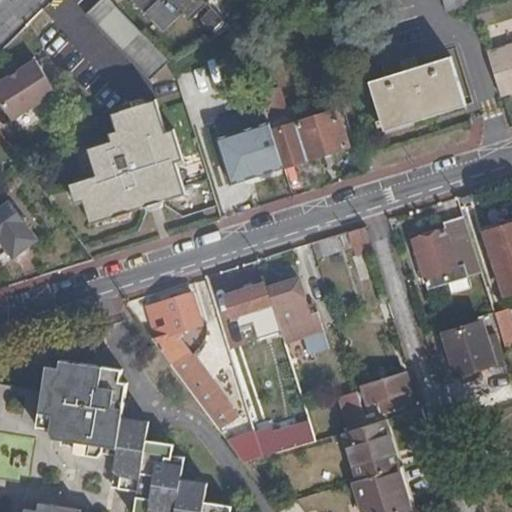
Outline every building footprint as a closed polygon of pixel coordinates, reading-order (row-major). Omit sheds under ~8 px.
[(101,0),(89,13),(151,80),(171,61),(113,0),(101,0)] [(204,0),(135,0),(145,10),(155,0),(174,0),(190,17),(206,2),(204,0)] [(445,0),(448,9),(475,1),(474,0),(445,0)] [(511,45),(491,52),(503,92),(511,89),(511,45)] [(37,55),(0,79),(0,86),(18,113),(58,86),(37,55)] [(470,103),(455,55),(423,65),(410,69),(374,79),(388,128),(470,103)] [(421,57),(407,60),(410,69),(423,65),(421,57)] [(205,66),(179,73),(186,99),(212,92),(205,66)] [(136,208),(148,204),(152,199),(147,184),(156,181),(161,196),(165,196),(169,198),(188,192),(179,161),(186,159),(176,128),(169,130),(159,96),(114,109),(119,126),(112,129),(113,136),(88,144),(95,169),(69,177),(76,200),(86,198),(92,221),(115,214),(119,207),(128,204),(136,208)] [(274,129),(267,107),(215,122),(233,180),(285,164),(274,129)] [(336,111),(274,129),(285,164),(346,145),(336,111)] [(156,181),(147,184),(152,199),(161,196),(156,181)] [(13,201),(0,209),(0,239),(5,236),(17,253),(39,237),(27,220),(13,201)] [(511,216),(484,225),(506,292),(511,290),(511,216)] [(416,237),(421,252),(426,271),(431,285),(472,273),(469,260),(480,257),(468,220),(416,237)] [(367,225),(350,230),(355,246),(357,253),(375,248),(367,225)] [(350,230),(314,242),(319,257),(355,246),(350,230)] [(421,252),(415,254),(420,272),(426,271),(421,252)] [(301,277),(271,286),(287,340),(306,335),(310,348),(330,341),(319,309),(311,312),(301,277)] [(273,304),(267,283),(228,295),(234,313),(238,312),(241,322),(256,317),(254,310),(273,304)] [(160,334),(155,338),(221,426),(238,413),(190,350),(191,349),(177,330),(203,322),(194,291),(150,304),(160,334)] [(496,310),(497,315),(506,344),(507,347),(511,345),(511,308),(511,306),(496,310)] [(448,330),(461,370),(496,360),(493,349),(502,346),(506,344),(497,315),(448,330)] [(502,346),(493,349),(496,360),(506,357),(502,346)] [(236,511),(238,500),(212,496),(214,478),(188,474),(191,451),(179,448),(181,436),(154,432),(156,415),(129,411),(135,372),(128,370),(129,357),(67,348),(66,355),(54,353),(44,421),(61,424),(62,416),(74,418),(76,415),(99,418),(95,450),(123,455),(119,484),(145,489),(144,494),(158,497),(155,511),(236,511)] [(413,390),(407,371),(366,384),(371,402),(382,398),(386,411),(415,402),(411,390),(413,390)] [(360,388),(343,393),(352,427),(371,421),(360,388)] [(352,427),(334,432),(336,438),(348,434),(360,476),(399,464),(385,417),(371,421),(352,427)] [(270,424),(259,428),(266,452),(272,450),(298,443),(293,423),(272,429),(270,424)] [(239,434),(230,437),(245,458),(266,452),(259,428),(251,431),(250,430),(239,433),(239,434)] [(365,511),(388,511),(411,505),(399,464),(360,476),(355,478),(365,511)] [(295,496),(288,488),(274,498),(277,501),(295,496)] [(307,511),(295,496),(277,501),(284,511),(307,511)]
